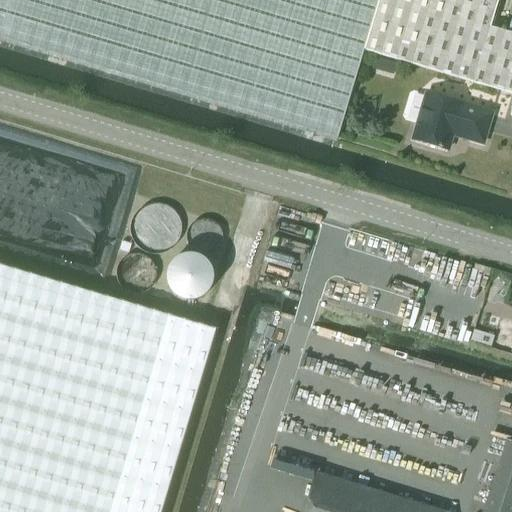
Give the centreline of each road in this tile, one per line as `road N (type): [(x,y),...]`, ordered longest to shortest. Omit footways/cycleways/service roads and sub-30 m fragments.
road 1 (unclassified): [(511,254),(0,100)]
road 2 (unknown): [(468,511),(473,496),(260,416),(242,469),(253,511)]
